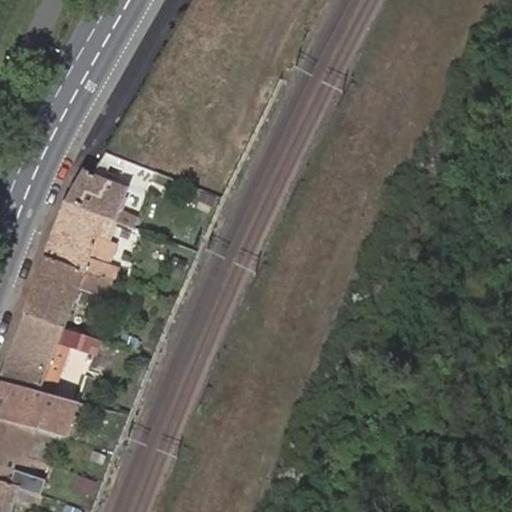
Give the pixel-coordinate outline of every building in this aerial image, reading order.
[(79,173),(62,202),(103,218),(131,228),(144,197),(87,175),(79,173)] [(62,202),(40,260),(82,276),(91,254),(112,262),(120,243),(97,235),(103,218),(62,202)] [(40,260),(19,315),(64,332),(80,289),(108,300),(113,288),(82,276),(40,260)] [(19,315),(0,367),(0,386),(50,406),(71,349),(98,359),(102,346),(64,332),(19,315)] [(0,386),(0,425),(50,444),(63,410),(50,406),(0,386)] [(0,456),(40,471),(50,444),(0,425),(0,456)] [(30,498),(40,471),(0,456),(0,487),(7,490),(18,494),(30,498)] [(0,511),(11,511),(18,494),(7,490),(0,509),(0,511)]
